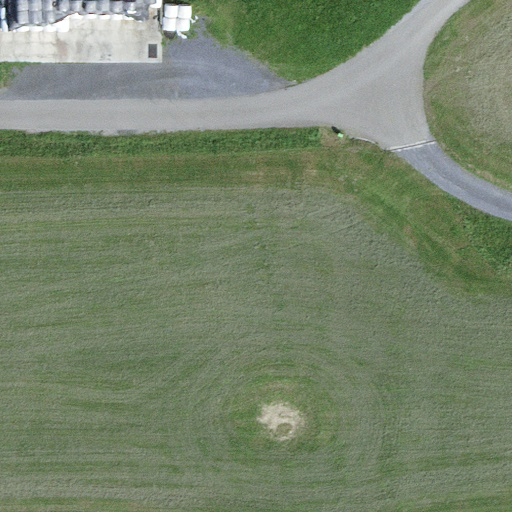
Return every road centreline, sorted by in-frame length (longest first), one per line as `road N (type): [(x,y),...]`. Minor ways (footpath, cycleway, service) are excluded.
road 1 (unclassified): [(0,120),(204,123),(402,84)]
road 2 (track): [(511,205),(457,184),(414,142),(402,84),(423,22),(450,0)]
